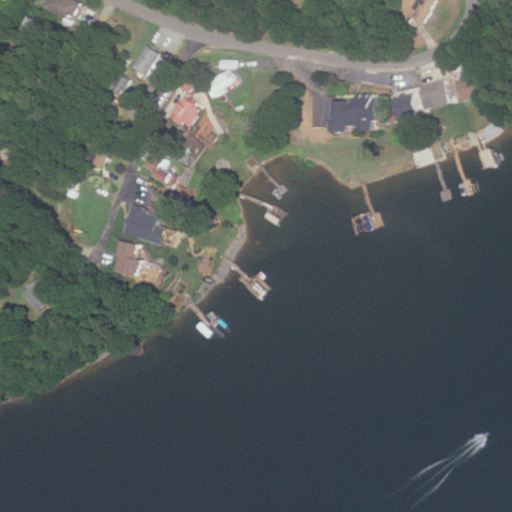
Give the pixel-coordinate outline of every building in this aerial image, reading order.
[(429,0),(427,4),(420,0),(410,0),(405,9),(429,22),(441,0),(429,0)] [(161,72),(164,67),(158,63),(164,53),(150,43),(135,65),(150,75),(155,68),(161,72)] [(21,80),(3,67),(0,71),(0,85),(10,94),(21,80)] [(229,91),(227,86),(239,81),(233,69),(212,79),(220,96),(229,91)] [(487,95),(480,74),(460,80),(466,102),(487,95)] [(431,108),(455,104),(450,79),(426,83),(431,108)] [(422,115),(416,92),(398,97),(404,120),(422,115)] [(176,119),(195,129),(208,105),(189,94),(176,119)] [(384,94),(357,94),(357,99),(336,99),(336,129),(353,130),(353,124),(364,124),(364,128),(379,129),(379,119),(383,120),(384,94)] [(106,165),(111,150),(95,145),(90,160),(106,165)] [(178,181),(182,170),(170,166),(174,157),(158,152),(153,165),(163,168),(160,175),(178,181)] [(169,243),(173,226),(163,224),(166,213),(135,205),(128,233),(169,243)] [(121,270),(146,274),(149,258),(142,257),(145,243),(127,239),(121,270)] [(28,292),(43,311),(58,298),(42,280),(28,292)]
